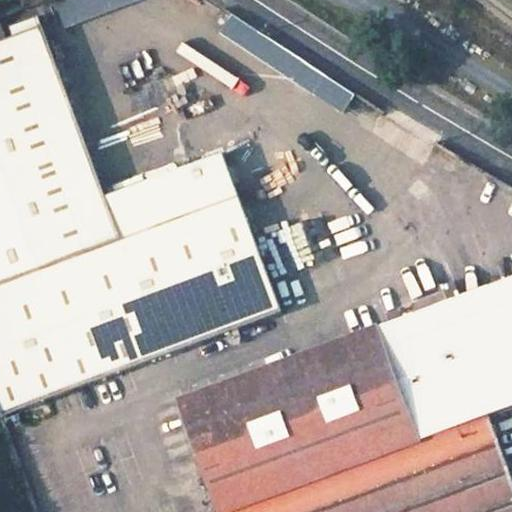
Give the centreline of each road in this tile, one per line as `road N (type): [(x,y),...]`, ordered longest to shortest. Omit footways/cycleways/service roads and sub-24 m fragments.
road 1 (unknown): [(394,147),(381,238),(359,277),(292,322),(163,373),(128,409)]
road 2 (tertiary): [(256,0),(511,157)]
road 3 (unknown): [(394,147),(369,157),(323,154),(237,64),(196,35)]
